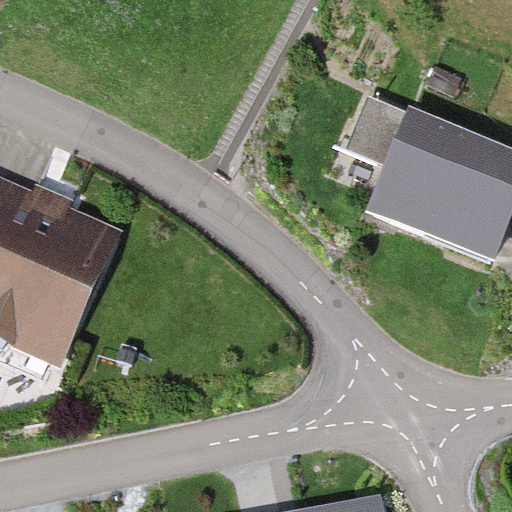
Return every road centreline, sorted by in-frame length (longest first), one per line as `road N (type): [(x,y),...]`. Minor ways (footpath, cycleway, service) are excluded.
road 1 (unclassified): [(411,425),(339,314),(208,198),(0,94)]
road 2 (residential): [(0,494),(159,460),(411,425)]
